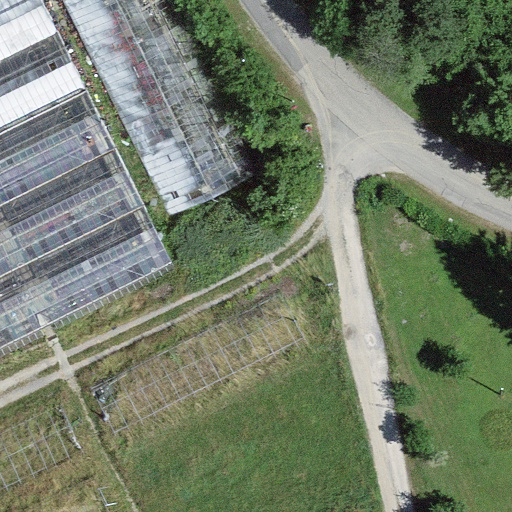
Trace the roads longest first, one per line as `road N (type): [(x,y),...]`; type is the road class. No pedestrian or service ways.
road 1 (track): [(0,394),(279,258),(327,185)]
road 2 (unclassified): [(511,206),(397,147),(260,0)]
